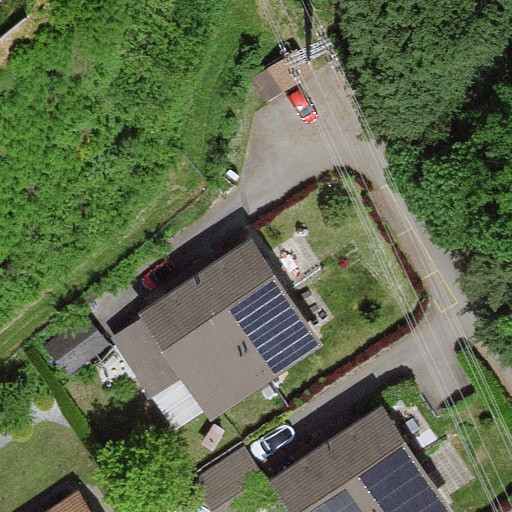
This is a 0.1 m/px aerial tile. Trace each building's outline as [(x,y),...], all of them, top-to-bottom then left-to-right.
[(322,351),(254,251),(201,287),(268,387),(322,351)] [(215,423),(268,387),(201,287),(147,324),(215,423)] [(442,511),(449,508),(382,408),(328,444),(374,511),(442,511)] [(246,438),(200,468),(218,495),(263,465),(246,438)] [(296,511),(374,511),(328,444),(275,480),(296,511)] [(100,511),(85,486),(42,511),(100,511)]
